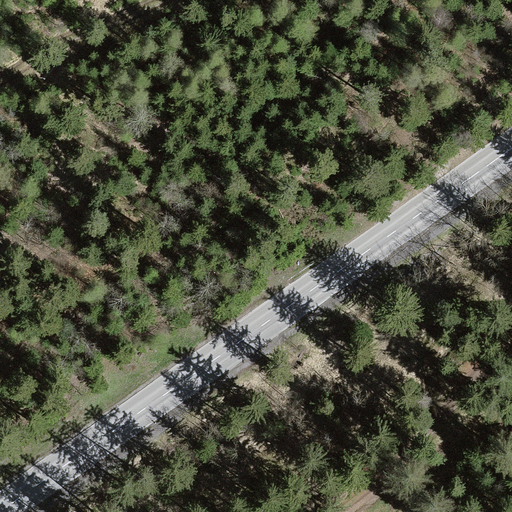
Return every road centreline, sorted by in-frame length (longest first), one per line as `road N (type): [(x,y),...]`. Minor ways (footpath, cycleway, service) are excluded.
road 1 (secondary): [(0,501),(511,148)]
road 2 (track): [(152,0),(0,72)]
